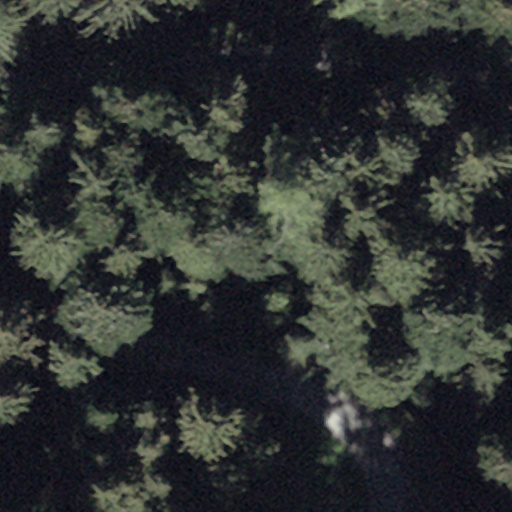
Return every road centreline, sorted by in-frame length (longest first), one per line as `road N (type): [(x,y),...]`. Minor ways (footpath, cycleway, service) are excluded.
road 1 (track): [(511,125),(450,99),(195,51),(0,57)]
road 2 (track): [(0,320),(166,371),(354,454),(358,511)]
